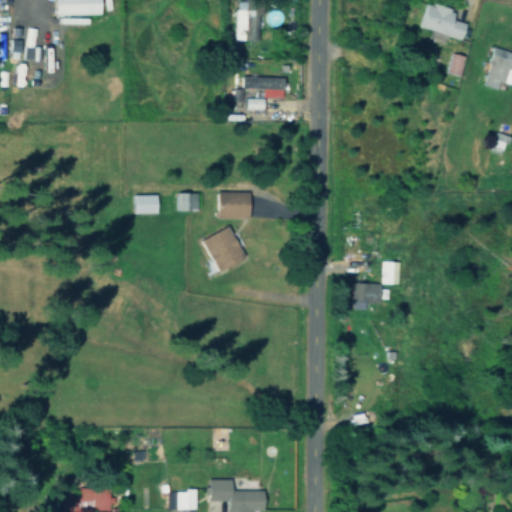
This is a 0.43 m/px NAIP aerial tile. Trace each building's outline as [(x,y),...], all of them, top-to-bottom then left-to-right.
[(94,0),(49,0),(50,14),(95,13),(94,0)] [(230,40),(254,41),(254,14),(260,14),(260,2),(232,1),(230,40)] [(425,38),(442,43),(444,35),(457,39),(461,22),(449,19),(451,10),(422,2),(416,26),(428,29),(425,38)] [(8,57),(18,58),(19,39),(8,38),(8,57)] [(511,52),(490,46),(478,84),(492,88),(494,80),(507,84),(511,71),(511,52)] [(456,76),(461,56),(449,52),(443,72),(456,76)] [(279,98),(279,76),(237,76),(237,87),(259,87),(259,97),(279,98)] [(241,108),(258,108),(258,97),(241,97),(241,108)] [(504,134),(491,132),(487,151),(500,154),(504,134)] [(244,191),(213,190),(212,216),(243,217),(244,191)] [(192,192),(171,192),(171,210),(193,209),(192,192)] [(150,213),(150,194),(128,194),(128,213),(150,213)] [(196,239),(213,271),(239,257),(223,225),(196,239)] [(377,283),(394,283),(395,261),(378,261),(377,283)] [(375,283),(349,283),(348,308),(361,308),(361,302),(374,303),(374,298),(383,298),(384,288),(375,288),(375,283)] [(246,511),(247,510),(259,510),(259,489),(227,489),(227,478),(204,478),(204,500),(223,500),(222,511),(246,511)] [(106,511),(107,488),(74,488),(74,496),(61,496),(61,510),(106,511)] [(191,509),(191,489),(164,490),(164,509),(191,509)]
